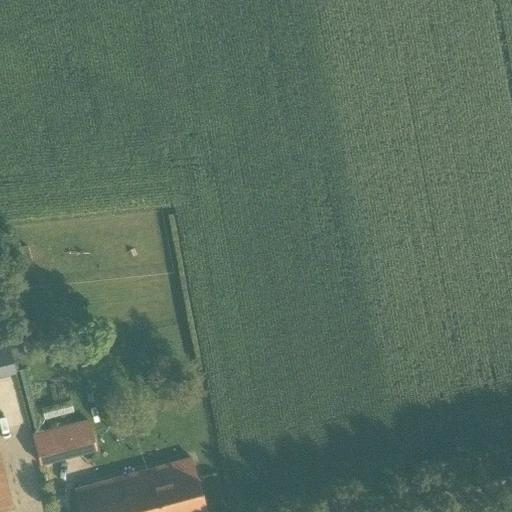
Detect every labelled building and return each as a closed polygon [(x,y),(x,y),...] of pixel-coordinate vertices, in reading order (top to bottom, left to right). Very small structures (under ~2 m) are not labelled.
[(28,247),(18,249),(21,263),(31,261),(28,247)] [(0,330),(0,378),(16,375),(12,359),(8,342),(5,329),(0,330)] [(21,338),(8,342),(12,359),(25,356),(21,338)] [(88,423),(31,437),(37,464),(94,450),(88,423)] [(0,510),(12,507),(0,461),(0,510)] [(74,490),(79,511),(206,511),(197,479),(162,488),(157,468),(74,490)]
